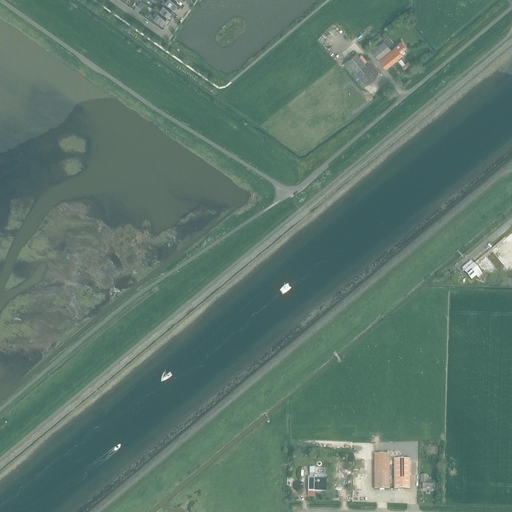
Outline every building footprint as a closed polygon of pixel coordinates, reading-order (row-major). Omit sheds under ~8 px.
[(162,0),(163,0),(165,2),(163,5),(169,8),(170,6),(174,8),(177,3),(174,0),(173,0),(162,0)] [(155,4),(152,9),(155,11),(156,11),(163,16),(165,14),(168,16),(172,10),(169,8),(163,5),(163,4),(160,8),(155,4)] [(150,12),(147,16),(157,24),(159,21),(162,24),(166,18),(163,16),(155,11),(153,15),(150,12)] [(384,40),(371,50),(386,69),(405,53),(403,50),(407,47),(402,41),(392,49),(384,40)] [(369,59),(364,63),(356,54),(343,64),(363,88),(381,73),(369,59)] [(479,281),(484,277),(473,264),(464,272),(471,280),(476,276),(479,281)] [(375,455),(375,490),(390,490),(390,455),(375,455)] [(394,460),(394,475),(410,475),(409,460),(394,460)] [(315,479),(314,479),(315,468),(310,468),(309,476),(308,476),(308,479),(308,497),(313,497),(313,493),(314,493),(314,492),(327,492),(327,479),(315,479)] [(394,475),(395,500),(410,500),(410,475),(394,475)] [(423,490),(434,490),(435,481),(427,481),(428,476),(421,476),(421,483),(423,483),(423,490)]
